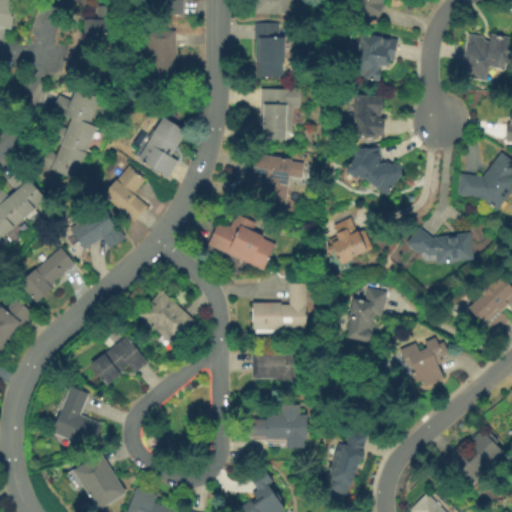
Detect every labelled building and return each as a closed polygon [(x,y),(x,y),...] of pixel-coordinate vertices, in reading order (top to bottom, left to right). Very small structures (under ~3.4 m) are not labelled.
[(0,0),(19,0),(18,7),(13,7),(12,15),(14,15),(12,29),(0,26),(0,0)] [(146,0),(183,0),(182,16),(145,13),(146,0)] [(293,0),(293,14),(255,14),(254,0),(293,0)] [(383,0),(383,2),(386,4),(377,21),(349,6),(352,0),(383,0)] [(114,6),(113,45),(84,44),(85,18),(96,18),(97,5),(114,6)] [(254,23),(279,22),(280,37),(285,37),(285,63),(283,63),(283,77),(257,77),(256,40),(254,40),(254,23)] [(147,31),(177,30),(178,77),(148,78),(147,31)] [(398,40),(394,61),(388,60),(387,67),(382,66),(380,81),(365,78),(365,76),(355,75),(356,67),(354,67),(360,33),(398,40)] [(468,33),(482,36),(486,40),(489,41),(491,33),(509,36),(507,48),(511,49),(511,63),(505,63),(504,69),(489,67),(486,81),(460,77),(468,33)] [(59,94),(71,100),(76,88),(101,99),(91,123),(97,126),(74,179),(38,163),(44,149),(57,155),(61,144),(48,139),(55,123),(67,129),(72,119),(52,111),(59,94)] [(261,88),(301,88),(300,107),(293,106),(293,130),(288,130),(287,140),(260,140),(261,88)] [(355,94),(383,96),(382,117),(385,117),(384,136),(378,135),(378,139),(364,138),(364,134),(353,133),(355,94)] [(163,117),(186,131),(174,151),(176,152),(173,156),(179,160),(168,178),(137,159),(163,117)] [(353,150),(380,146),(382,161),(386,160),(392,165),(393,163),(395,164),(398,164),(403,168),(404,172),(388,193),(379,187),(378,188),(364,178),(362,180),(358,176),(356,179),(345,171),(355,158),(353,150)] [(460,173),(483,176),(502,151),(511,159),(511,190),(497,210),(480,197),(458,194),(460,173)] [(303,163),(301,178),(289,176),(285,204),(268,202),(270,188),(261,187),(262,181),(252,180),(255,154),(292,159),(292,161),(303,163)] [(129,165),(145,179),(133,193),(148,206),(134,222),(103,195),(129,165)] [(21,168),(47,199),(3,237),(0,233),(0,246),(3,250),(0,252),(0,187),(9,197),(17,190),(7,179),(21,168)] [(69,228),(103,206),(115,223),(116,222),(126,237),(109,248),(102,238),(84,250),(69,228)] [(208,244),(219,221),(230,226),(236,213),(256,222),(252,230),(264,236),(263,238),(276,244),(264,270),(208,244)] [(334,225),(350,217),(357,232),(363,229),(373,248),(352,258),(353,259),(342,265),(337,253),(331,256),(327,247),(331,245),(328,239),(337,235),(336,234),(338,233),(334,225)] [(419,227),(434,238),(434,239),(435,239),(435,237),(470,232),(474,259),(437,264),(435,255),(429,256),(423,252),(421,255),(406,243),(419,227)] [(37,302),(20,283),(61,247),(75,263),(63,274),(55,280),(57,282),(51,286),(53,288),(37,302)] [(511,287),(511,305),(511,306),(509,304),(501,311),(510,320),(494,335),(468,308),(483,295),(480,292),(492,281),(494,283),(501,276),(511,287)] [(307,284),(307,333),(256,333),(256,329),(254,329),(254,302),(280,302),(280,304),(290,304),(290,284),(307,284)] [(387,291),(382,316),(375,315),(374,322),(375,322),(372,338),(368,342),(365,341),(365,340),(348,337),(352,315),(350,315),(354,299),(365,301),(368,287),(387,291)] [(164,291),(197,324),(173,346),(139,314),(164,291)] [(32,312),(0,352),(0,305),(5,309),(14,297),(32,312)] [(148,362),(136,372),(128,362),(122,366),(124,368),(120,372),(121,374),(107,385),(90,364),(127,336),(148,362)] [(400,350),(416,343),(419,350),(427,347),(425,342),(436,336),(439,343),(444,341),(449,354),(441,357),(443,363),(439,365),(444,378),(425,386),(422,380),(416,383),(412,373),(409,365),(407,366),(400,350)] [(252,351),(304,350),(305,380),(277,381),(277,378),(253,379),(252,351)] [(65,387),(53,383),(57,372),(69,377),(65,387)] [(71,385),(89,392),(80,414),(103,423),(95,443),(76,436),(74,441),(52,432),(71,385)] [(250,419),(266,419),(266,414),(282,414),(282,404),(300,404),(300,414),(308,414),(308,439),(304,439),(304,447),(287,448),(286,439),(266,439),(266,435),(250,435),(250,419)] [(351,429),(368,435),(365,446),(364,446),(362,451),(365,452),(362,462),(359,461),(351,485),(347,495),(328,489),(333,476),(329,475),(339,443),(346,445),(351,429)] [(444,461),(457,448),(464,455),(472,447),(468,443),(479,431),(484,435),(486,433),(487,434),(489,432),(499,441),(496,444),(504,452),(487,468),(485,466),(479,471),(482,474),(475,481),(472,478),(466,483),(444,461)] [(73,470),(101,452),(127,493),(99,510),(73,470)] [(241,511),(239,508),(250,500),(251,502),(255,499),(251,493),(258,488),(249,475),(262,466),(273,481),(268,484),(286,509),(281,511),(241,511)] [(127,511),(137,487),(158,495),(155,502),(176,511),(175,511),(127,511)] [(412,511),(410,510),(427,493),(446,511),(412,511)] [(89,502),(93,508),(87,511),(85,511),(82,506),(89,502)]
